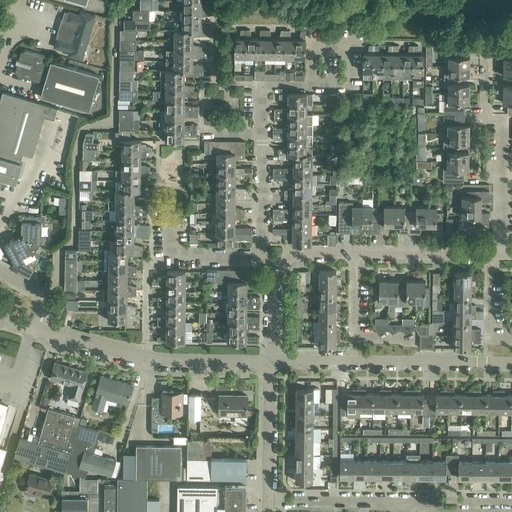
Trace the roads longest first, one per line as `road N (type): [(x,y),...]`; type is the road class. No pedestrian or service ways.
road 1 (residential): [(511,362),(263,365)]
road 2 (unclassified): [(263,365),(156,358),(39,330)]
road 3 (residential): [(501,254),(500,126),(484,112),(487,43)]
road 4 (residential): [(412,339),(352,338),(352,253)]
road 5 (residential): [(269,257),(174,249),(173,209)]
road 6 (unclassified): [(267,500),(263,365)]
road 7 (residential): [(352,253),(487,254)]
road 8 (residential): [(267,500),(401,502)]
road 9 (residential): [(269,257),(261,248),(263,133)]
